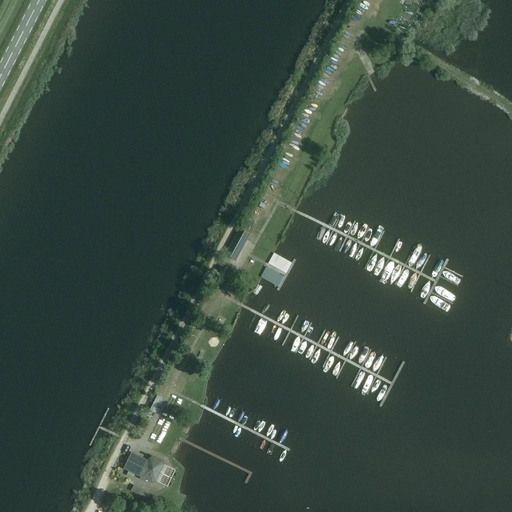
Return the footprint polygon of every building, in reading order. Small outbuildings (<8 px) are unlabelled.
[(348,22),(355,25),(362,11),(354,8),(348,22)] [(317,79),(313,91),(321,93),(325,81),(317,79)] [(254,223),(259,215),(254,212),(250,221),(254,223)] [(235,261),(247,240),(250,235),(239,229),(225,255),(235,261)] [(223,262),(218,271),(222,274),(227,264),(223,262)] [(156,398),(149,411),(155,413),(161,400),(156,398)] [(148,461),(131,453),(124,469),(128,471),(134,474),(140,477),(140,479),(144,481),(146,480),(152,483),(155,482),(163,465),(162,461),(153,457),(149,458),(148,461)] [(145,498),(147,492),(133,486),(131,491),(145,498)]
